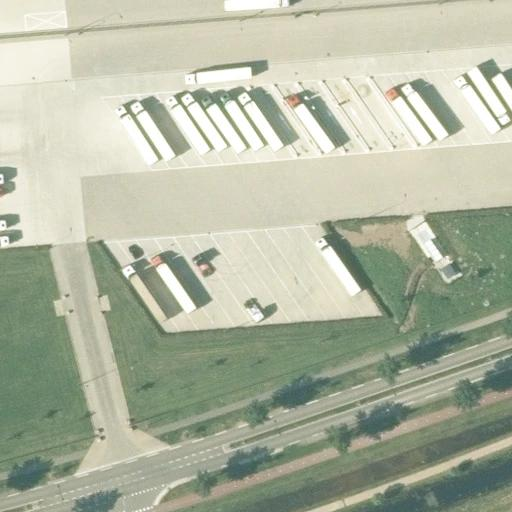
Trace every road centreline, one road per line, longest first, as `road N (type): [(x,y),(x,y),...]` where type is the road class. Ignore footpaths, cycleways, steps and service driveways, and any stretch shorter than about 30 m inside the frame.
road 1 (unclassified): [(511,339),(117,471)]
road 2 (unclassified): [(122,492),(511,361)]
road 3 (unclassified): [(117,471),(0,504)]
